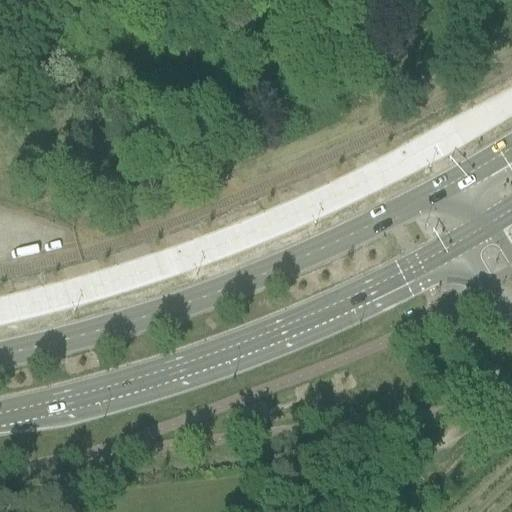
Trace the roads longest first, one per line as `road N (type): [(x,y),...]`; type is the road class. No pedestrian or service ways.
road 1 (secondary): [(0,415),(243,343),(454,245)]
road 2 (secondary): [(445,189),(231,287),(0,355)]
road 3 (track): [(472,408),(365,511)]
